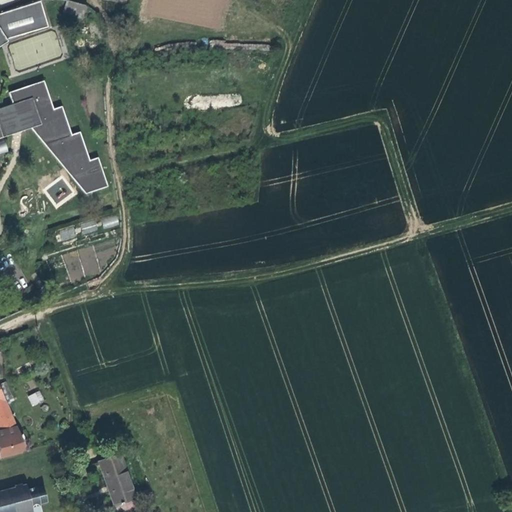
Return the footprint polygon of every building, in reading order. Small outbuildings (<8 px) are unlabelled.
[(69,0),(66,0),(62,13),(82,20),(87,6),(69,0)] [(7,39),(48,27),(41,2),(0,14),(0,46),(7,43),(7,39)] [(54,106),(45,78),(11,89),(14,101),(0,105),(0,151),(9,148),(4,135),(2,135),(0,131),(34,120),(85,190),(107,183),(97,155),(90,157),(80,129),(72,132),(62,103),(54,106)] [(103,229),(120,225),(117,215),(101,219),(103,229)] [(82,234),(97,231),(95,221),(81,223),(82,234)] [(60,230),(61,240),(75,238),(73,228),(60,230)] [(27,396),(32,406),(44,400),(39,390),(27,396)] [(1,405),(0,404),(0,407),(4,416),(3,416),(4,420),(3,421),(5,426),(2,427),(3,429),(0,429),(0,458),(18,454),(21,447),(1,405)] [(117,468),(121,467),(118,458),(96,466),(112,509),(129,503),(117,468)] [(129,503),(133,502),(121,467),(117,468),(129,503)] [(25,488),(20,490),(20,488),(12,490),(12,491),(0,494),(0,511),(39,511),(38,507),(46,504),(42,490),(26,494),(25,488)]
